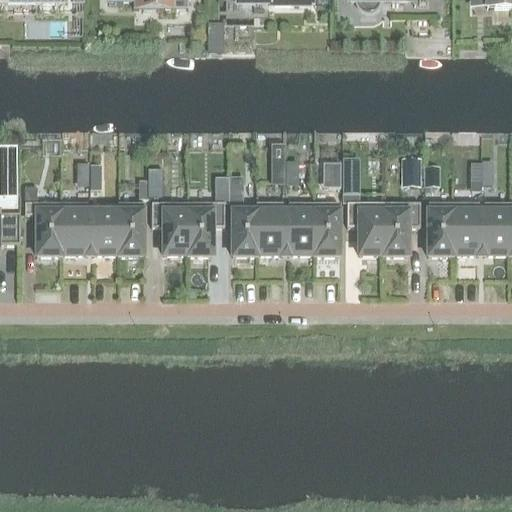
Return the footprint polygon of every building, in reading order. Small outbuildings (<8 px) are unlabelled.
[(118,0),(119,6),(132,6),(132,13),(187,13),(187,0),(118,0)] [(234,0),(234,8),(268,8),(310,8),(309,0),(234,0)] [(511,0),(486,0),(486,12),(511,12),(511,0)] [(222,56),(222,28),(208,28),(208,56),(222,56)] [(15,151),(0,151),(0,201),(1,201),(1,212),(16,212),(15,151)] [(404,163),(404,191),(417,191),(417,163),(404,163)] [(285,166),(271,166),(271,189),(285,189),(285,166)] [(327,167),(327,191),(340,191),(340,167),(327,167)] [(76,168),(76,183),(88,183),(88,168),(76,168)] [(285,168),(285,190),(296,190),(296,168),(285,168)] [(436,171),(424,171),(424,191),(436,191),(436,171)] [(147,173),(147,202),(162,202),(162,173),(147,173)] [(481,186),(481,189),(491,189),(492,176),(481,176),(481,186)] [(480,180),(467,180),(467,196),(480,196),(480,180)] [(90,181),(90,193),(100,193),(100,181),(90,181)] [(342,181),(342,199),(358,199),(358,181),(342,181)] [(218,184),(218,200),(228,200),(228,184),(218,184)] [(228,208),(228,219),(232,219),(241,219),(241,184),(228,184),(228,200),(228,208)] [(63,259),(63,208),(36,208),(36,192),(24,192),(24,208),(24,220),(36,220),(36,261),(61,261),(62,259),(63,259)] [(89,217),(87,217),(87,208),(63,208),(63,259),(85,259),(85,260),(87,260),(89,260),(89,217)] [(117,217),(116,217),(116,259),(117,259),(117,261),(142,261),(142,208),(117,208),(117,217)] [(186,261),(187,261),(187,208),(151,208),(151,232),(163,232),(163,259),(186,259),(186,261)] [(223,208),(187,208),(187,261),(212,261),(212,232),(223,232),(223,208)] [(285,260),(285,217),(282,217),(282,208),(255,208),(255,219),(258,219),(258,259),(281,259),(281,260),(282,260),(285,260)] [(285,260),(287,260),(289,260),(311,260),(311,208),(287,208),(287,217),(285,217),(285,260)] [(311,208),(311,260),(313,260),(313,261),(338,261),(338,208),(311,208)] [(383,261),(383,208),(346,208),(346,232),(358,232),(358,260),(382,260),(382,261),(383,261)] [(383,208),(383,261),(407,261),(407,232),(419,232),(419,208),(383,208)] [(452,260),(454,260),(454,208),(427,208),(427,261),(452,261),(452,260)] [(454,208),(454,260),(476,260),(478,260),(480,261),(480,218),(478,218),(478,208),(454,208)] [(507,260),(507,208),(483,208),(483,218),(480,218),(480,261),(483,260),(484,260),(507,260)] [(116,259),(116,217),(92,217),(89,217),(89,260),(92,260),(93,260),(93,259),(116,259)] [(19,219),(0,218),(0,249),(19,249),(19,219)] [(258,219),(255,219),(241,219),(232,219),(232,261),(257,261),(257,259),(258,259),(258,219)]
